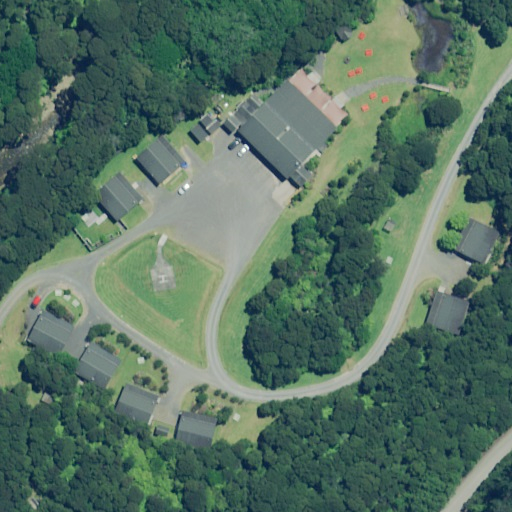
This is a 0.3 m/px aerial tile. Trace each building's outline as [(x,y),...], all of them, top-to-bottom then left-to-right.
[(341,109),(291,64),(259,99),(246,87),(219,118),(295,185),(309,169),(297,158),(341,109)] [(221,125),(209,111),(198,120),(210,135),(221,125)] [(207,135),(196,124),(189,131),(200,142),(207,135)] [(152,181),(180,158),(157,131),(130,153),(152,181)] [(106,216),(135,194),(114,167),(85,189),(106,216)] [(498,234),(469,219),(453,250),(483,265),(498,234)] [(468,302),(435,293),(425,325),(459,334),(468,302)] [(73,327),(41,311),(26,340),(58,356),(73,327)] [(120,361),(88,342),(71,372),(103,391),(120,361)] [(158,397),(125,384),(118,401),(113,415),(145,428),(158,397)] [(215,418),(181,411),(174,444),(209,451),(215,418)]
